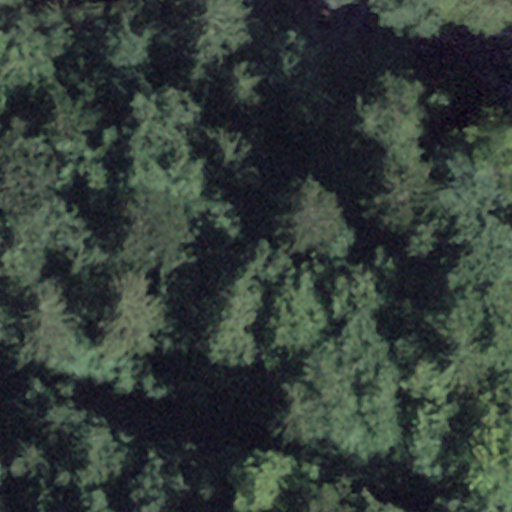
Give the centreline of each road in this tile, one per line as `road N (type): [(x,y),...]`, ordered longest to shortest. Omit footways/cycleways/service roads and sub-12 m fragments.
road 1 (track): [(511,237),(421,217),(202,133),(56,26),(0,8)]
road 2 (unclassified): [(379,511),(235,462),(124,412),(0,401)]
